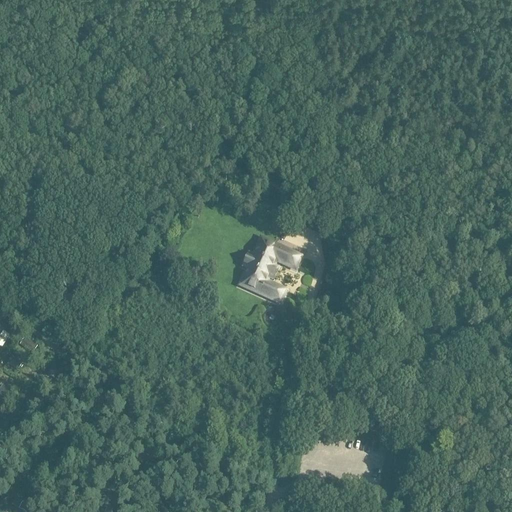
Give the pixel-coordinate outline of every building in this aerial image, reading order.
[(279,304),(285,292),(266,283),(268,277),(271,278),(275,269),(273,268),(275,261),(295,270),(300,258),(285,251),(271,245),(269,251),(258,246),(256,250),(252,258),(257,260),(253,270),(248,268),(243,280),(254,285),(251,291),(279,304)] [(10,335),(3,331),(0,335),(0,345),(2,347),(10,335)] [(21,345),(32,353),(37,346),(27,338),(21,345)] [(12,355),(7,363),(17,370),(22,362),(12,355)] [(63,368),(55,363),(48,374),(54,378),(57,374),(59,375),(63,368)] [(0,381),(0,382),(0,391),(6,396),(11,388),(0,381)] [(40,403),(39,403),(35,400),(33,403),(28,400),(23,407),(33,414),(40,403)] [(12,425),(7,433),(18,440),(23,432),(12,425)] [(0,445),(0,446),(0,457),(5,461),(11,452),(0,445)] [(15,498),(11,505),(19,509),(18,510),(20,511),(28,511),(35,502),(27,497),(24,503),(15,498)]
